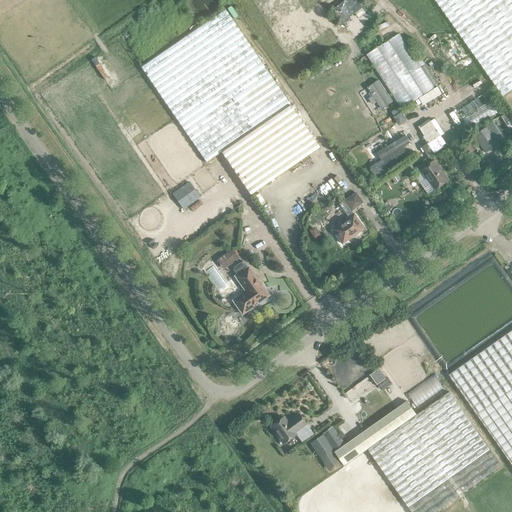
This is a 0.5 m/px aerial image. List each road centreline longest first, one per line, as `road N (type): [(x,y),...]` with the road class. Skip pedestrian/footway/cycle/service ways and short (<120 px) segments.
road 1 (unclassified): [(0,88),(211,383),(232,388),(511,193)]
road 2 (unknown): [(329,322),(258,217),(280,193),(322,169),(346,173),(413,262)]
